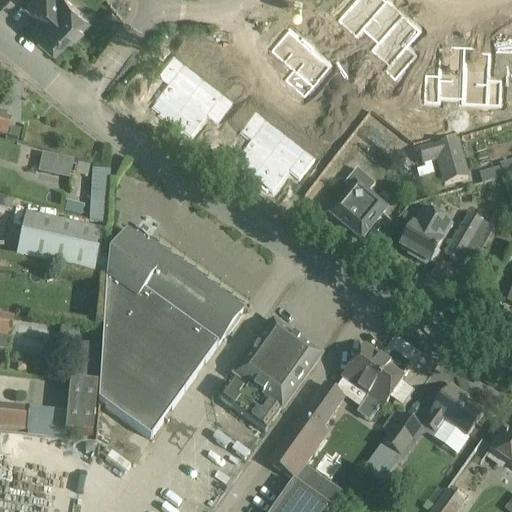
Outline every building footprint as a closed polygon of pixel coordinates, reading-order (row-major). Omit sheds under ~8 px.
[(89,20),(66,0),(59,0),(59,1),(58,0),(32,0),(27,6),(37,16),(40,13),(44,17),(33,29),(54,50),(66,37),(70,41),(89,20)] [(382,0),(358,0),(338,23),(356,40),(363,33),(362,32),(388,3),(387,2),(386,3),(382,0)] [(388,3),(362,32),(363,33),(377,46),(378,46),(403,18),(388,3)] [(377,46),(371,53),(388,68),(384,73),(395,83),(416,59),(407,50),(421,34),(403,19),(404,18),(403,18),(378,46),(377,46)] [(333,29),(324,20),(317,27),(326,36),(333,29)] [(289,33),(271,54),(293,73),(285,82),(304,99),(330,69),(312,53),(314,50),(302,40),(300,43),(289,33)] [(425,77),(424,103),(438,104),(439,94),(462,95),(464,49),(449,49),(449,51),(439,51),(438,78),(425,77)] [(464,49),(462,95),(486,96),(485,106),(500,106),(501,81),(488,80),(489,53),(479,53),(479,50),(464,49)] [(360,66),(351,57),(344,64),(353,73),(360,66)] [(167,86),(151,107),(159,114),(157,116),(169,125),(203,81),(173,58),(157,78),(167,86)] [(203,81),(169,125),(180,134),(182,132),(190,138),(207,117),(217,125),(233,104),(203,81)] [(0,134),(6,136),(10,120),(5,119),(7,115),(0,112),(0,134)] [(249,141),(232,162),(252,177),(285,136),(255,113),(239,133),(249,141)] [(10,129),(7,138),(18,141),(20,131),(10,129)] [(285,136),(252,177),(256,180),(254,183),(266,192),(268,190),(272,193),(289,173),(299,180),(314,159),(285,136)] [(458,141),(418,151),(422,166),(436,162),(443,186),(469,179),(458,141)] [(42,154),(37,174),(69,181),(73,162),(42,154)] [(75,163),(72,175),(87,179),(90,167),(75,163)] [(105,221),(107,170),(91,170),(89,220),(105,221)] [(374,186),(356,171),(344,186),(350,191),(329,215),(360,241),(386,210),(367,194),(374,186)] [(412,226),(399,249),(416,259),(416,262),(424,267),(427,265),(429,266),(430,264),(434,264),(438,256),(436,253),(451,228),(422,212),(414,227),(412,226)] [(104,233),(25,216),(15,259),(95,277),(104,233)] [(469,216),(445,256),(459,264),(482,224),(469,216)] [(126,233),(108,258),(106,282),(98,403),(150,441),(242,312),(150,246),(148,249),(126,233)] [(511,274),(505,271),(500,283),(509,287),(511,280),(511,274)] [(0,317),(0,345),(9,347),(12,319),(0,317)] [(229,383),(217,401),(265,434),(281,411),(320,358),(272,324),(234,377),(249,388),(244,394),(229,383)] [(61,325),(59,341),(77,343),(79,328),(61,325)] [(74,345),(72,379),(96,381),(98,346),(74,345)] [(390,367),(364,348),(342,380),(368,398),(357,414),(369,422),(380,407),(382,409),(402,381),(387,370),(390,367)] [(97,386),(69,383),(64,435),(91,437),(97,386)] [(293,482),(271,511),(330,511),(331,511),(342,496),(304,469),(327,438),(320,433),(343,400),(324,387),(301,419),(268,465),(293,482)] [(463,396),(451,387),(431,415),(422,427),(459,453),(468,441),(465,439),(483,416),(460,400),(463,396)] [(0,406),(0,430),(26,433),(27,433),(29,411),(29,409),(0,406)] [(363,472),(375,480),(393,453),(400,458),(420,431),(402,418),(363,472)] [(511,423),(510,422),(490,451),(511,466),(511,423)] [(431,511),(458,511),(464,505),(446,492),(434,509),(431,511)]
